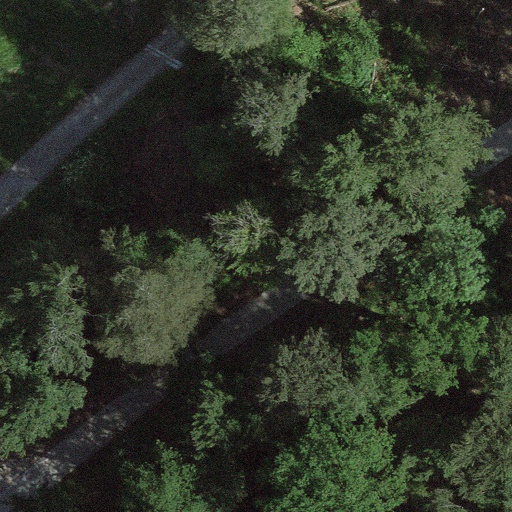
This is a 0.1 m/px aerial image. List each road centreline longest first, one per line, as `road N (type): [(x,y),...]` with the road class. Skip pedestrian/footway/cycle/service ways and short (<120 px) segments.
road 1 (unclassified): [(1,511),(123,412),(511,132)]
road 2 (track): [(0,200),(205,0)]
